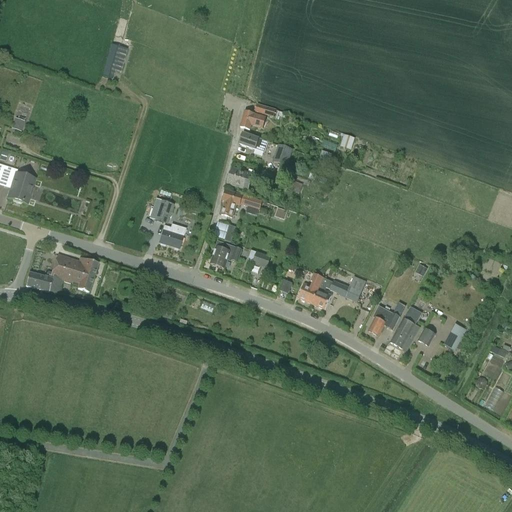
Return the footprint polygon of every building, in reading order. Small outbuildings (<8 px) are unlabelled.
[(127,50),(111,45),(106,64),(102,77),(113,80),(115,72),(121,74),(123,64),(127,50)] [(267,108),(257,105),(255,113),(264,116),(265,115),(274,118),(276,111),(267,108)] [(262,129),(266,118),(245,112),(240,128),(250,131),(251,126),(262,129)] [(278,113),(276,120),(279,121),(280,118),(284,119),(286,115),(278,113)] [(24,123),(24,122),(25,119),(19,117),(18,120),(15,119),(12,130),(21,133),(24,123)] [(254,150),(265,153),(268,143),(258,140),(243,135),(240,145),(254,150)] [(340,147),(351,151),(355,139),(344,135),(340,147)] [(279,146),(272,163),(287,168),(293,151),(279,146)] [(322,152),(320,160),(329,163),(332,155),(322,152)] [(30,195),(31,196),(33,189),(32,189),(35,180),(16,174),(17,171),(3,167),(0,178),(0,186),(11,190),(8,198),(12,200),(13,202),(22,205),(23,203),(27,204),(30,195)] [(252,175),(233,169),(228,185),(248,191),(252,175)] [(280,177),(263,171),(260,180),(277,186),(280,177)] [(299,195),(302,185),(291,181),(288,191),(299,195)] [(242,207),(242,205),(253,209),(259,211),(262,203),(256,200),(242,195),(242,197),(226,192),(223,201),(225,202),(220,216),(232,220),(237,207),(240,208),(240,207),(242,207)] [(167,225),(173,206),(154,200),(148,219),(167,225)] [(285,221),(288,213),(278,209),(275,218),(285,221)] [(191,228),(193,219),(180,217),(178,225),(191,228)] [(159,244),(179,250),(183,238),(163,231),(159,244)] [(227,246),(227,245),(218,242),(216,248),(211,265),(225,270),(228,262),(232,264),(232,262),(238,264),(242,251),(227,246)] [(256,254),(251,252),(247,262),(253,264),(252,265),(266,270),(271,258),(258,253),(257,253),(256,254)] [(79,262),(58,256),(52,274),(47,273),(46,277),(51,278),(51,279),(29,274),(26,287),(59,295),(63,282),(79,287),(78,290),(89,293),(98,264),(80,259),(79,262)] [(298,300),(312,306),(323,279),(325,276),(316,272),(311,283),(315,285),(313,289),(304,285),(298,300)] [(345,299),(357,304),(359,298),(360,298),(366,283),(354,277),(349,288),(333,282),(329,291),(339,295),(339,296),(345,299)] [(330,282),(323,279),(312,306),(326,311),(332,297),(324,294),(330,282)] [(293,285),(283,281),(279,291),(288,295),(293,285)] [(369,333),(379,338),(384,327),(386,328),(393,332),(400,318),(393,314),(379,307),(373,318),(375,320),(369,333)] [(402,350),(407,352),(413,341),(408,339),(411,334),(415,326),(404,320),(399,328),(391,344),(402,350)] [(500,331),(504,333),(508,334),(510,329),(506,327),(509,322),(505,320),(500,331)] [(443,346),(456,351),(464,329),(452,325),(443,346)] [(425,330),(417,342),(429,349),(436,336),(425,330)]
